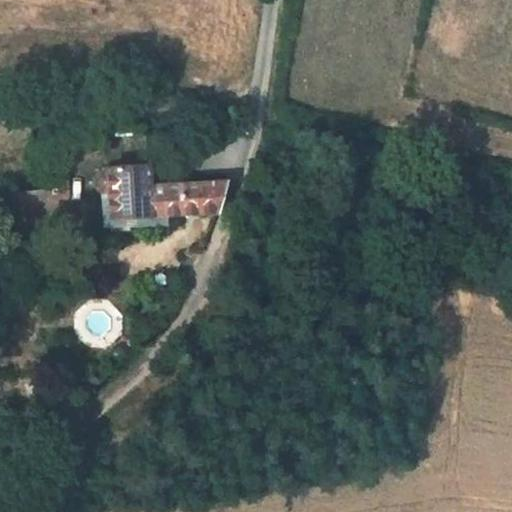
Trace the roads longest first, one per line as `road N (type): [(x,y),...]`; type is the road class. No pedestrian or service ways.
road 1 (unclassified): [(283,0),(268,110),(234,223),(182,331)]
road 2 (track): [(182,331),(49,445),(28,511)]
